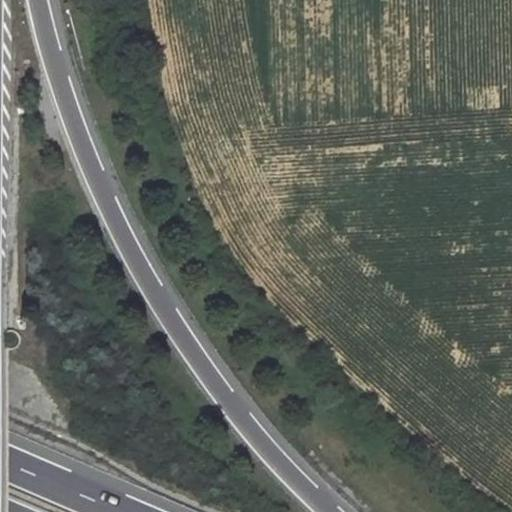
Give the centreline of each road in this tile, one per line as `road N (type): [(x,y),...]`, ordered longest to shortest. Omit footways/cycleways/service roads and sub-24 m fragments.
road 1 (trunk): [(328,511),(210,376),(153,290),(64,99),(37,0)]
road 2 (trunk): [(121,511),(0,459)]
